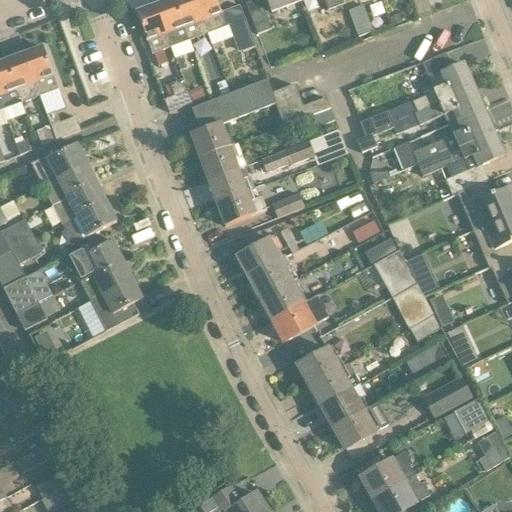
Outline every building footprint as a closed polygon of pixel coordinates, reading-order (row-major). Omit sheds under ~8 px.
[(176,0),(174,1),(189,43),(207,36),(194,0),(176,0)] [(194,0),(207,36),(227,29),(221,14),(221,15),(215,0),(194,0)] [(265,0),(271,15),(310,0),(265,0)] [(333,0),(326,0),(324,1),(328,12),(337,9),(333,0)] [(341,0),(333,0),(337,9),(344,7),(341,0)] [(171,50),(189,43),(174,1),(155,8),(171,50)] [(259,1),(246,6),(254,29),(257,37),(271,32),(268,24),(259,1)] [(152,57),(171,50),(155,8),(137,15),(152,57)] [(226,13),(235,38),(242,54),(255,50),(239,8),(226,13)] [(349,13),(358,39),(373,34),(363,8),(349,13)] [(402,24),(399,16),(389,19),(392,28),(402,24)] [(24,56),(39,98),(58,92),(42,50),(24,56)] [(435,94),(412,104),(417,114),(473,89),(463,66),(452,71),(445,55),(422,65),(435,94)] [(21,105),(39,98),(24,56),(6,63),(21,105)] [(0,105),(3,112),(21,105),(6,63),(0,65),(0,105)] [(170,100),(163,102),(169,115),(192,106),(182,82),(169,87),(174,98),(170,100)] [(295,88),(273,96),(268,83),(192,112),(200,135),(191,138),(200,161),(231,149),(223,127),(276,107),(285,129),(314,118),(330,112),(326,101),(303,110),(295,88)] [(225,83),(217,86),(222,97),(229,94),(225,83)] [(165,89),(170,100),(174,98),(169,87),(165,89)] [(192,103),(205,99),(201,89),(188,94),(192,103)] [(449,127),(483,112),(473,89),(417,114),(414,115),(414,116),(420,128),(445,118),(449,127)] [(511,120),(504,104),(494,109),(502,125),(511,120)] [(331,112),(330,112),(314,118),(318,130),(336,123),(331,112)] [(418,168),(493,135),(483,112),(449,127),(453,138),(413,155),(409,144),(394,150),(403,173),(418,167),(418,168)] [(47,118),(51,127),(58,142),(80,133),(75,119),(60,125),(56,114),(47,118)] [(372,139),(393,130),(387,114),(360,125),(365,139),(356,142),(361,155),(376,149),(372,139)] [(42,149),(58,142),(51,127),(36,134),(42,149)] [(342,132),(313,142),(322,168),(351,158),(342,132)] [(493,135),(418,168),(422,179),(446,169),(451,180),(445,182),(452,197),(457,195),(486,183),(487,182),(481,168),(503,158),(493,135)] [(20,157),(30,153),(26,142),(15,146),(20,157)] [(261,163),(264,170),(266,176),(290,166),(291,169),(314,160),(308,144),(261,163)] [(42,189),(86,166),(76,147),(48,161),(47,159),(30,166),(42,189)] [(208,184),(240,172),(231,149),(200,161),(208,184)] [(52,209),(96,186),(86,166),(42,189),(52,209)] [(217,207),(251,194),(246,183),(244,183),(240,172),(208,184),(217,207)] [(374,186),(390,179),(388,175),(371,175),(369,176),(374,186)] [(511,188),(492,197),(486,183),(457,195),(474,233),(511,217),(511,188)] [(62,228),(106,205),(96,186),(52,209),(62,228)] [(251,194),(217,207),(225,229),(257,217),(257,216),(267,213),(262,200),(255,203),(251,194)] [(299,196),(272,207),(278,221),(304,210),(299,196)] [(106,205),(62,228),(64,233),(62,236),(71,248),(116,225),(106,205)] [(490,270),(511,260),(511,217),(474,233),(490,270)] [(370,239),(379,235),(373,223),(364,228),(370,239)] [(270,240),(264,243),(260,234),(240,245),(245,254),(237,258),(248,280),(282,262),(281,261),(270,240)] [(11,254),(21,249),(14,235),(3,240),(11,254)] [(391,240),(381,245),(388,257),(397,252),(391,240)] [(81,284),(123,263),(113,244),(95,253),(91,246),(68,258),(81,284)] [(21,249),(11,254),(12,256),(0,261),(0,285),(3,291),(25,280),(18,268),(28,263),(21,249)] [(392,300),(417,287),(399,254),(374,267),(392,300)] [(260,302),(291,285),(284,273),(290,270),(285,259),(281,261),(282,262),(248,280),(260,302)] [(511,260),(490,270),(508,309),(511,307),(511,260)] [(91,303),(132,282),(123,263),(81,284),(91,303)] [(38,306),(31,291),(25,280),(3,291),(16,317),(38,306)] [(143,302),(132,282),(91,303),(107,334),(139,317),(133,307),(143,302)] [(272,324),(303,307),(291,285),(260,302),(272,324)] [(410,331),(433,319),(417,287),(392,300),(409,332),(410,331)] [(303,307),(272,324),(283,345),(314,329),(314,328),(328,321),(317,300),(303,307)] [(38,306),(16,317),(24,333),(46,322),(38,306)] [(455,324),(450,314),(438,320),(442,330),(455,324)] [(433,319),(410,331),(417,344),(440,331),(433,319)] [(58,353),(54,345),(41,352),(45,359),(58,353)] [(426,353),(433,365),(445,358),(438,346),(426,353)] [(339,370),(344,367),(340,360),(337,362),(329,348),(296,367),(308,388),(339,370)] [(479,362),(474,350),(458,357),(463,369),(479,362)] [(0,365),(0,379),(12,373),(6,362),(0,365)] [(355,377),(346,381),(339,370),(308,388),(320,409),(352,391),(359,387),(360,387),(355,377)] [(0,396),(19,386),(12,373),(0,379),(0,396)] [(423,400),(434,421),(472,400),(460,380),(423,400)] [(422,384),(415,387),(419,394),(425,391),(422,384)] [(19,386),(0,396),(0,409),(3,416),(27,403),(19,386)] [(332,431),(364,413),(352,391),(320,409),(332,431)] [(475,442),(495,432),(480,402),(479,402),(455,414),(466,436),(471,434),(475,442)] [(364,413),(332,431),(344,452),(378,433),(377,431),(377,430),(367,411),(364,413)] [(0,426),(6,437),(10,435),(30,424),(24,413),(0,425),(0,426)] [(30,424),(10,435),(17,446),(36,436),(30,424)] [(511,437),(511,432),(510,429),(499,435),(503,443),(511,437)] [(511,462),(502,445),(502,446),(496,434),(483,441),(497,469),(511,462)] [(45,448),(28,457),(17,463),(23,476),(52,460),(45,448)] [(373,502),(408,483),(415,479),(409,469),(400,474),(394,462),(361,480),(373,502)] [(43,501),(67,488),(61,477),(37,490),(43,501)] [(373,502),(378,511),(419,511),(417,507),(418,506),(412,494),(421,489),(415,479),(408,483),(373,502)] [(0,482),(0,511),(11,511),(14,511),(2,482),(0,482)] [(67,488),(43,501),(41,502),(46,511),(56,511),(75,502),(67,488)] [(266,511),(256,496),(242,505),(231,488),(193,511),(266,511)]
